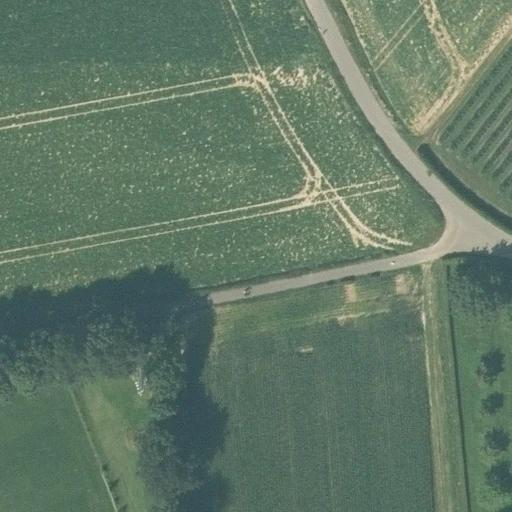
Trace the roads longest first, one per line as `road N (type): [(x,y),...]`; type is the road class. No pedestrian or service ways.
road 1 (unclassified): [(0,340),(411,259),(484,232)]
road 2 (unclassified): [(484,232),(393,144),(313,0)]
